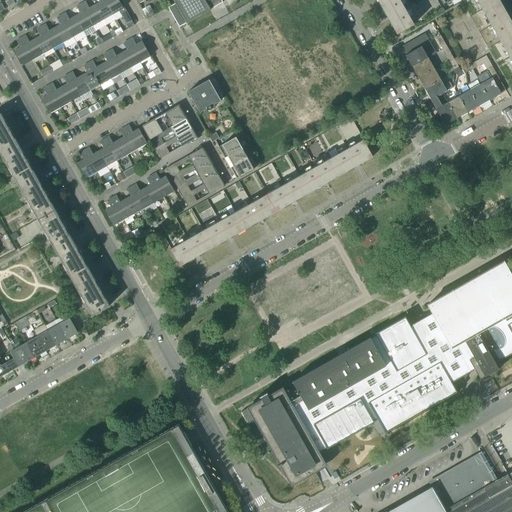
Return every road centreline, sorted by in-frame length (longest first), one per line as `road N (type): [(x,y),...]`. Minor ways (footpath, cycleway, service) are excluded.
road 1 (residential): [(436,158),(149,319)]
road 2 (residential): [(55,153),(175,86),(127,0)]
road 3 (residential): [(511,397),(309,511)]
road 4 (residential): [(259,511),(149,319)]
road 5 (residential): [(149,319),(55,153)]
road 6 (residential): [(436,158),(346,0)]
road 7 (residential): [(149,319),(0,404)]
